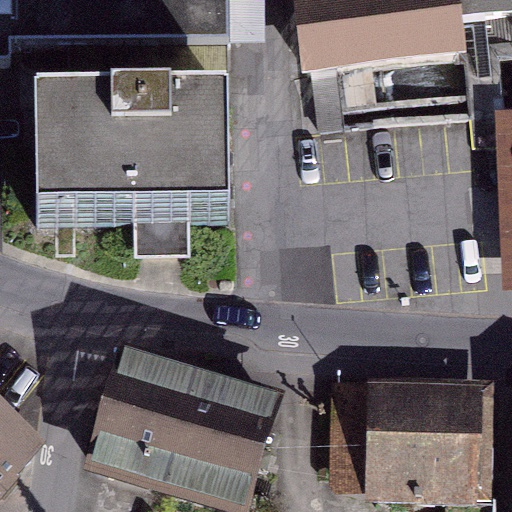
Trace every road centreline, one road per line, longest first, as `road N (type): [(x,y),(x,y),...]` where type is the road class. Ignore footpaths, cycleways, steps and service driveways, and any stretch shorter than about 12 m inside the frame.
road 1 (residential): [(511,340),(86,304)]
road 2 (residential): [(61,511),(86,304)]
